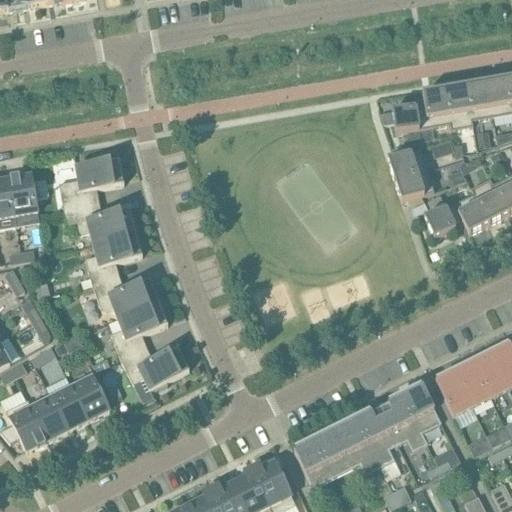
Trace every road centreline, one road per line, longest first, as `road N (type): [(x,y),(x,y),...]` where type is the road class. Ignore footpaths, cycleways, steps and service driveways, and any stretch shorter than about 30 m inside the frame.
road 1 (residential): [(129,50),(174,243),(249,419)]
road 2 (residential): [(511,292),(249,419)]
road 3 (residential): [(395,2),(129,50)]
road 4 (residential): [(249,419),(64,511)]
road 5 (residential): [(129,50),(0,74)]
